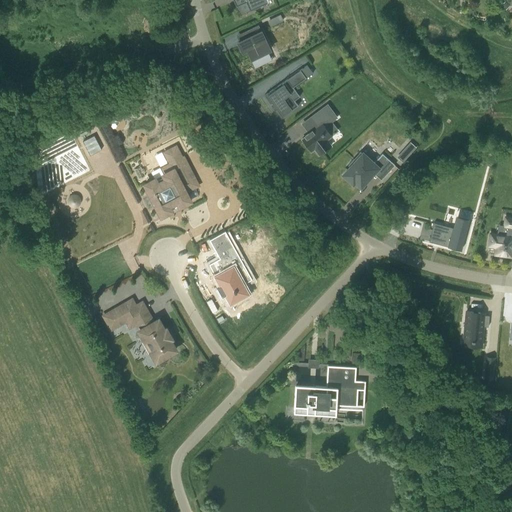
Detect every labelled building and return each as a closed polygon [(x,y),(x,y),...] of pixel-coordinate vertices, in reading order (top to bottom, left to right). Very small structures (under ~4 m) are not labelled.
[(232,0),(236,6),(237,6),(240,14),(249,10),(267,3),(266,0),(232,0)] [(280,15),(271,20),(274,25),(283,21),(280,15)] [(255,67),(271,60),(267,52),(270,50),(258,26),(247,31),(250,37),(239,42),(237,43),(242,53),(247,51),(255,67)] [(146,62),(146,65),(148,69),(152,71),(155,70),(157,68),(158,65),(157,62),(154,59),(151,59),(148,60),(146,62)] [(307,65),(299,71),(305,79),(312,74),(307,65)] [(287,79),(264,95),(271,105),(272,104),(275,108),(274,109),(280,118),(292,110),(284,99),(295,91),(287,79)] [(305,136),(305,137),(302,139),(311,152),(314,149),(319,155),(327,149),(331,146),(327,140),(331,137),(331,136),(324,127),(337,118),(327,105),(311,117),(319,127),(314,130),(313,130),(312,131),(308,134),(305,136)] [(100,150),(93,136),(82,141),(88,155),(100,150)] [(399,157),(405,162),(419,147),(413,141),(399,157)] [(164,152),(170,164),(162,168),(165,174),(163,175),(164,177),(156,181),(155,180),(145,185),(161,216),(171,211),(169,206),(177,202),(180,207),(190,201),(180,181),(193,174),(184,157),(183,157),(176,146),(164,152)] [(367,175),(368,176),(375,169),(384,177),(394,165),(382,154),(372,164),(359,152),(346,166),(348,168),(342,175),(351,184),(353,182),(359,187),(364,181),(363,179),(367,175)] [(503,236),(497,235),(490,234),(489,246),(496,247),(495,255),(511,257),(511,249),(511,218),(505,217),(504,226),(504,227),(505,227),(503,236)] [(434,224),(432,231),(440,233),(437,245),(461,251),(468,223),(456,219),(454,229),(434,224)] [(223,290),(228,298),(229,298),(232,303),(246,296),(243,290),(244,289),(231,263),(214,273),(218,281),(216,282),(221,291),(223,290)] [(175,351),(169,340),(171,339),(165,330),(163,331),(158,321),(153,323),(142,303),(135,307),(131,300),(104,316),(111,329),(127,320),(130,326),(137,323),(141,330),(139,331),(156,362),(175,351)] [(466,312),(464,340),(482,342),(483,327),(488,328),(489,316),(480,316),(480,314),(466,312)] [(326,387),(315,386),(315,388),(295,387),(293,413),(336,415),(336,405),(364,406),(365,381),(355,381),(356,367),(327,366),(326,387)] [(494,368),(482,367),(481,375),(493,376),(494,368)]
